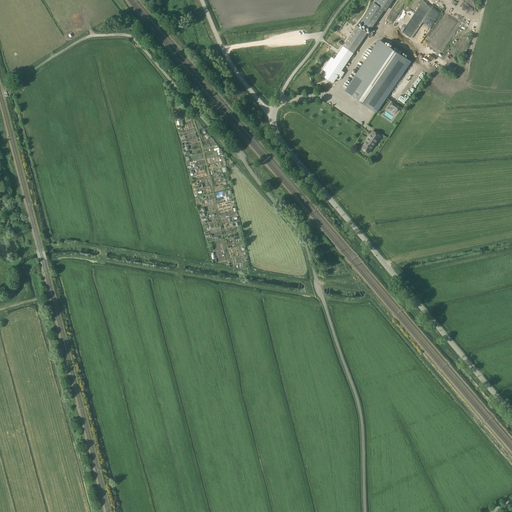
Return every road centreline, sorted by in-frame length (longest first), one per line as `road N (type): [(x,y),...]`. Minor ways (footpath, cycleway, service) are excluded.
road 1 (unclassified): [(365,511),(360,414),(297,228),(133,38),(90,35),(39,65)]
road 2 (unclassified): [(511,410),(289,152),(269,114)]
road 3 (track): [(485,0),(461,72),(383,23),(333,92),(279,99)]
road 4 (unclassified): [(269,114),(346,0)]
road 5 (unclassified): [(269,114),(230,62),(201,0)]
